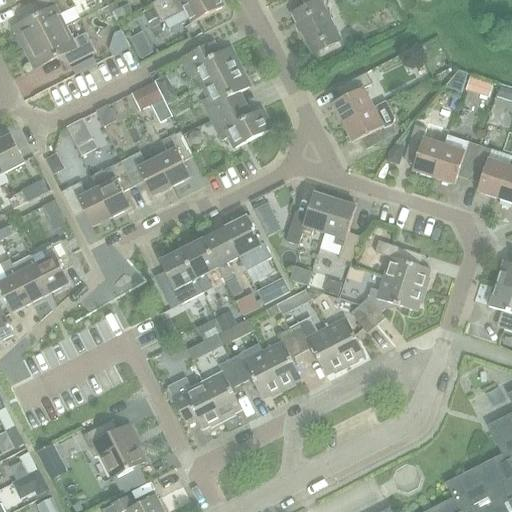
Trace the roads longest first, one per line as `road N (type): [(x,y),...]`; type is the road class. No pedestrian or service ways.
road 1 (residential): [(192,469),(437,349)]
road 2 (residential): [(245,511),(418,418),(437,349)]
road 3 (residential): [(437,349),(472,248),(458,221),(336,185)]
road 4 (residential): [(92,264),(288,171)]
road 5 (residential): [(142,75),(50,124),(23,125),(3,107)]
road 6 (residential): [(127,344),(192,469)]
road 7 (residential): [(301,121),(240,0)]
